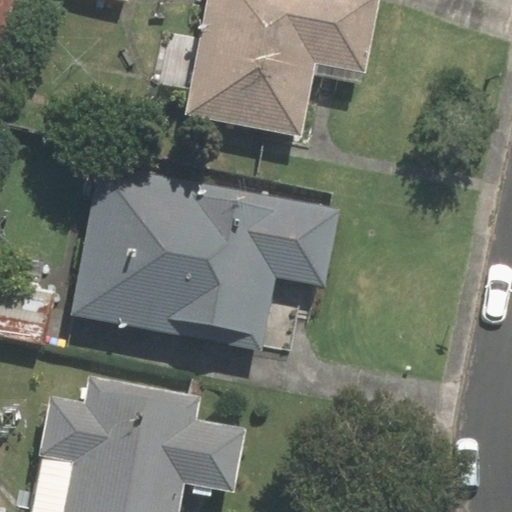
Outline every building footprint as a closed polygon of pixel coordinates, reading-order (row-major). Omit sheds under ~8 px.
[(0,0),(0,34),(9,0),(0,0)] [(170,31),(159,86),(187,92),(182,117),(304,141),(317,77),(366,87),(383,4),(393,6),(394,0),(206,0),(199,37),(170,31)] [(74,316),(260,348),(272,280),(322,288),(336,207),(99,167),(74,316)] [(56,292),(0,281),(0,334),(45,344),(56,292)] [(87,381),(84,402),(48,397),(32,511),(184,511),(188,491),(237,498),(247,427),(197,420),(200,396),(87,381)]
